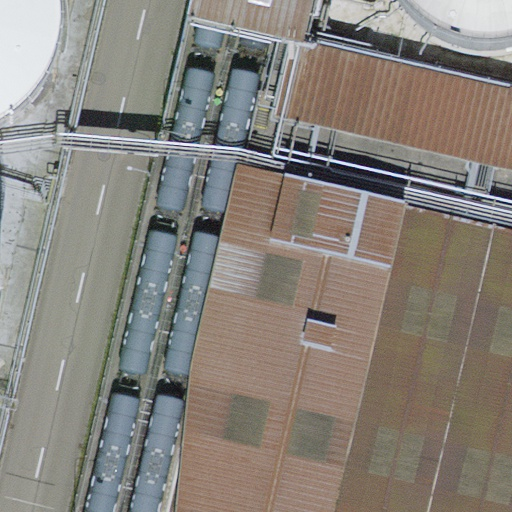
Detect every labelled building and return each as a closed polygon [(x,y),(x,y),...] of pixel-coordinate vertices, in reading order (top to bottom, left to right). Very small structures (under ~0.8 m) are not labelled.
[(69,56),(74,16),(71,0),(0,0),(0,130),(21,121),(50,92),(69,56)] [(511,0),(418,0),(420,3),(447,29),(481,44),(511,46),(511,0)] [(285,116),(511,171),(511,86),(305,36),(285,116)] [(511,511),(511,232),(229,165),(177,412),(170,511),(511,511)] [(0,335),(9,306),(8,268),(0,246),(0,335)]
